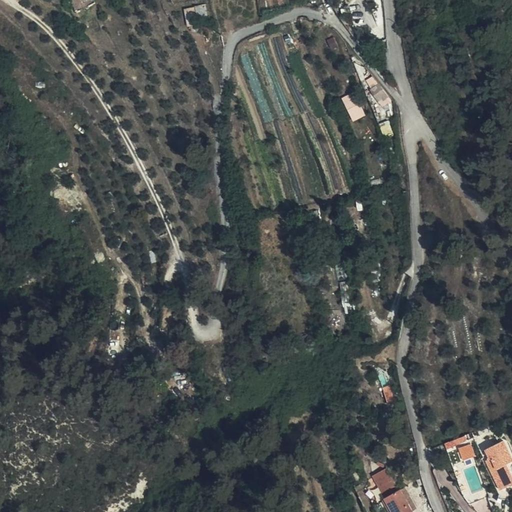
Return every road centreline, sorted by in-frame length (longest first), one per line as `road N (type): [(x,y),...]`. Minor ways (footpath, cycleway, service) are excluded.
road 1 (unclassified): [(416,122),(419,259),(402,361),(443,511)]
road 2 (track): [(0,47),(51,102),(82,172),(125,291),(125,356)]
road 3 (track): [(116,263),(135,274),(163,374),(185,402),(193,388),(168,347),(176,245)]
road 4 (unclassified): [(416,122),(511,263)]
